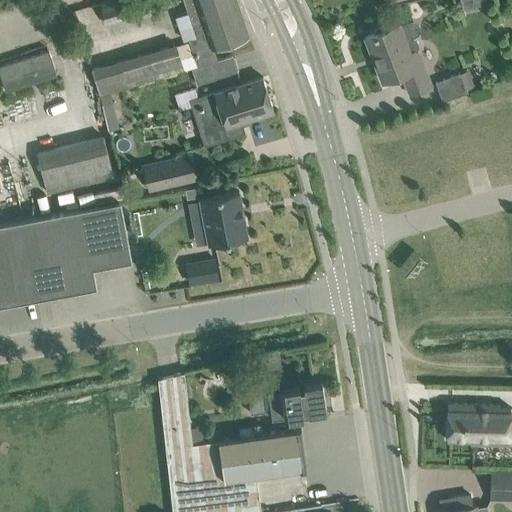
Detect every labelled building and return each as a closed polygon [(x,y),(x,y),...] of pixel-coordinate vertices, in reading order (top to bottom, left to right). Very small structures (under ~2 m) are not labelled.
[(108,25),(159,11),(156,0),(107,0),(102,1),(108,25)] [(184,0),(189,12),(177,16),(185,40),(189,39),(198,65),(218,58),(214,46),(249,34),(237,0),(184,0)] [(460,0),(464,12),(487,6),(485,0),(460,0)] [(421,27),(420,24),(418,23),(416,21),(413,20),(411,20),(400,25),(399,23),(390,27),(387,24),(383,24),(378,25),(376,28),(375,33),(366,36),(383,80),(401,72),(409,93),(432,84),(423,63),(418,49),(419,47),(419,46),(419,43),(419,42),(418,40),(416,39),(413,37),(413,36),(418,34),(419,33),(420,31),(421,29),(421,27)] [(100,95),(185,69),(176,42),(92,68),(100,95)] [(49,49),(0,64),(0,71),(6,90),(57,74),(49,49)] [(198,65),(192,67),(197,83),(223,74),(218,58),(198,65)] [(443,100),(475,88),(468,69),(436,80),(443,100)] [(244,82),(197,98),(211,142),(226,137),(245,131),(242,121),(274,110),(263,76),(244,82)] [(47,194),(114,178),(104,137),(37,154),(47,194)] [(150,189),(177,182),(197,177),(191,154),(144,166),(150,189)] [(209,244),(248,237),(239,190),(200,198),(209,244)] [(17,301),(97,286),(94,266),(132,259),(121,200),(3,222),(17,301)] [(0,303),(17,301),(3,222),(0,222),(0,303)] [(215,255),(184,259),(188,282),(219,277),(215,255)] [(195,443),(185,371),(158,377),(173,511),(261,511),(256,474),(304,467),(298,428),(195,443)] [(323,381),(305,384),(305,387),(301,388),(300,386),(285,388),(285,391),(265,394),(264,388),(248,391),(252,415),(267,413),(267,409),(272,408),(273,420),(285,418),(284,413),(289,413),(290,418),(305,416),(305,413),(327,410),(323,381)] [(510,444),(511,406),(501,406),(501,403),(448,402),(447,439),(471,440),(471,443),(510,444)] [(491,497),(511,497),(511,469),(492,469),(491,497)] [(473,504),(471,494),(449,498),(451,508),(437,510),(437,511),(488,511),(487,506),(477,507),(476,503),(473,504)]
